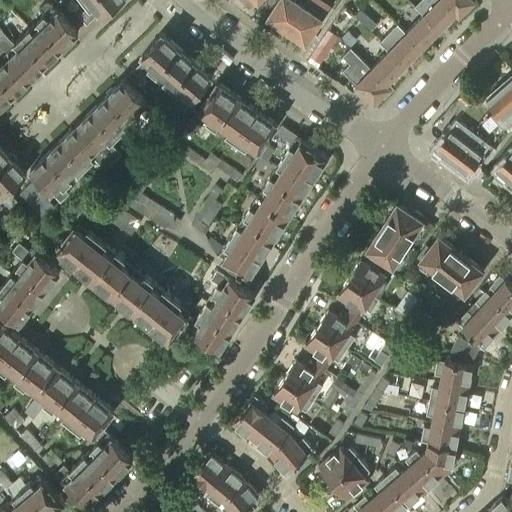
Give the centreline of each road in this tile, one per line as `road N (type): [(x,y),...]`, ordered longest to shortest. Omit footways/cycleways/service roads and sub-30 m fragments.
road 1 (residential): [(204,414),(381,146)]
road 2 (residential): [(381,146),(185,0)]
road 3 (residential): [(381,146),(507,13)]
road 4 (residential): [(511,242),(381,146)]
road 5 (residential): [(297,511),(204,414)]
road 6 (residential): [(113,511),(204,414)]
